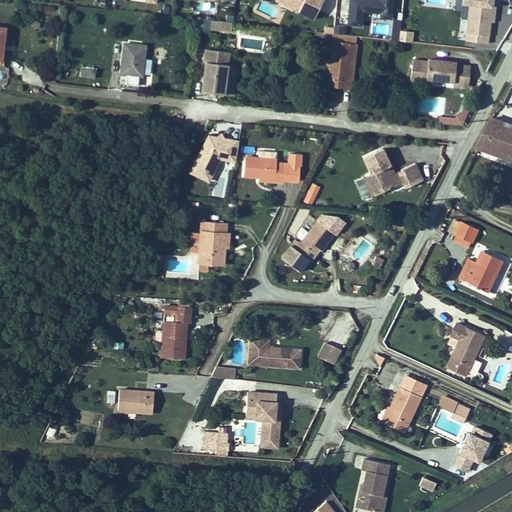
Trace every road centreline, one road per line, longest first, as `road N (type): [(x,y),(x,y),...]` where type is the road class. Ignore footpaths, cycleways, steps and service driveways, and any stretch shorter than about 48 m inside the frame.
road 1 (residential): [(472,137),(284,511)]
road 2 (residential): [(472,137),(94,92)]
road 3 (unknown): [(395,290),(511,342)]
